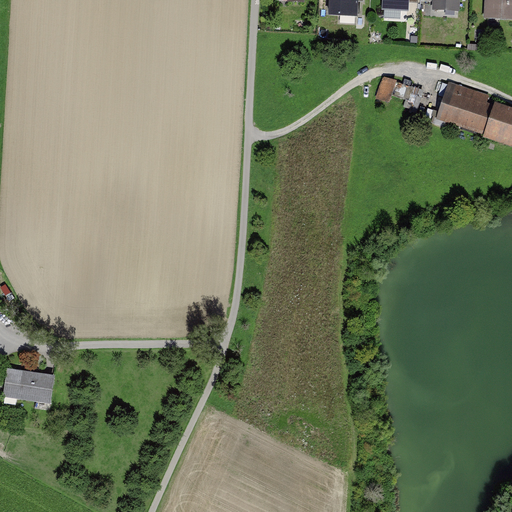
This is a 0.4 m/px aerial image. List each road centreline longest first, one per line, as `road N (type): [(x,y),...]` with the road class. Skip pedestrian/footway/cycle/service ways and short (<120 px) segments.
road 1 (unclassified): [(257,0),(239,299),(217,372),(153,511)]
road 2 (track): [(249,137),(283,132),(370,73),(448,76),(511,99)]
